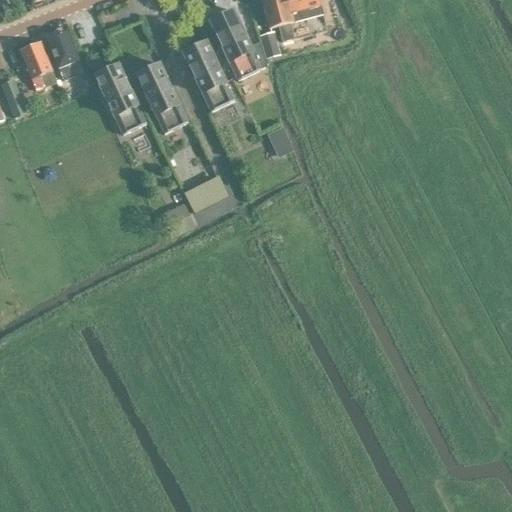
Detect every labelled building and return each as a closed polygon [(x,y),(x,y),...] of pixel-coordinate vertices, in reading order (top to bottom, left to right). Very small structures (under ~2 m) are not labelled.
[(261,0),(269,30),(278,27),(282,43),(327,32),(319,0),(261,0)] [(234,11),(210,23),(211,24),(212,24),(229,61),(229,62),(229,63),(230,63),(238,80),(237,80),(238,82),(262,70),(261,69),(268,67),(260,43),(250,47),(234,13),(235,13),(234,11)] [(260,35),(266,59),(280,55),(274,32),(260,35)] [(68,33),(48,41),(63,81),(73,78),(84,73),(79,61),(68,33)] [(210,111),(211,113),(235,102),(234,100),(233,100),(225,84),(226,83),(225,82),(207,45),(208,44),(207,43),(183,54),(184,56),(184,55),(202,93),(202,94),(203,94),(211,111),(210,111)] [(41,44),(21,52),(37,92),(46,89),(57,84),(52,71),(41,44)] [(165,135),(188,124),(188,122),(187,123),(179,106),(180,105),(179,104),(178,104),(160,67),(161,66),(160,65),(137,76),(137,78),(138,77),(156,115),(155,115),(156,116),(157,116),(165,133),(164,133),(165,135)] [(123,136),(147,125),(146,123),(145,123),(137,106),(138,106),(137,105),(119,68),(120,67),(119,66),(95,77),(96,79),(97,78),(114,116),(114,118),(115,117),(123,134),(122,134),(123,136)] [(15,80),(1,86),(14,119),(28,113),(15,80)] [(278,158),(293,152),(293,151),(283,128),(267,135),(278,158)] [(208,161),(198,140),(190,144),(200,165),(208,161)] [(171,238),(194,228),(193,226),(184,205),(160,216),(170,236),(171,238)]
